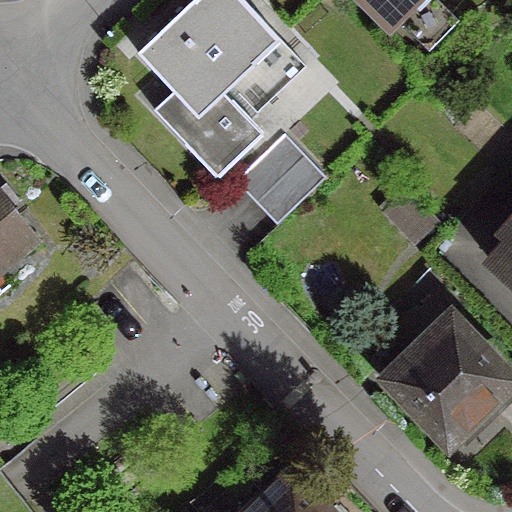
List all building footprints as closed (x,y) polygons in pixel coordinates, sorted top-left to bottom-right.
[(250,64),(190,0),(189,0),(133,53),(169,91),(150,110),(213,177),(258,134),(219,93),(250,64)] [(365,0),(378,12),(390,0),(365,0)] [(321,178),(280,135),(237,176),(278,219),(321,178)] [(0,264),(32,238),(0,198),(0,264)] [(511,224),(501,237),(507,243),(488,264),(511,284),(511,224)] [(405,355),(381,378),(444,444),(510,381),(447,315),(433,328),(413,308),(386,335),(405,355)] [(323,511),(286,473),(245,511),(323,511)]
